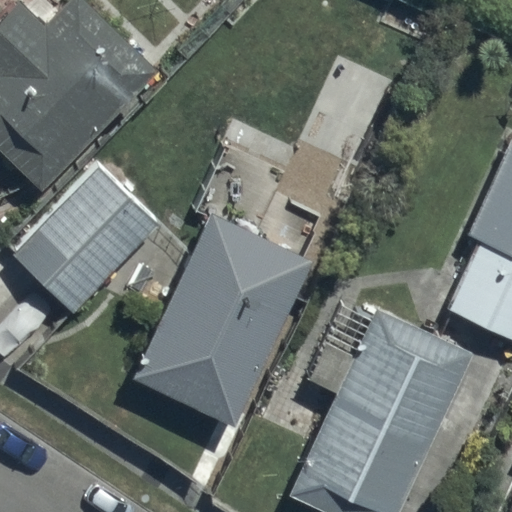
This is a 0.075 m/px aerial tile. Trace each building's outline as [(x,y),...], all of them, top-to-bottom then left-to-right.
[(42,0),(38,4),(33,0),(0,0),(0,133),(36,169),(156,51),(104,0),(42,0)] [(484,225),(453,296),(511,321),(511,107),(509,106),(463,216),(484,225)] [(88,147),(0,237),(0,238),(67,303),(155,212),(88,147)] [(198,193),(119,363),(221,410),(300,240),(198,193)] [(366,292),(282,479),(355,511),(389,511),(468,338),(366,292)] [(511,511),(511,472),(492,511),(511,511)]
